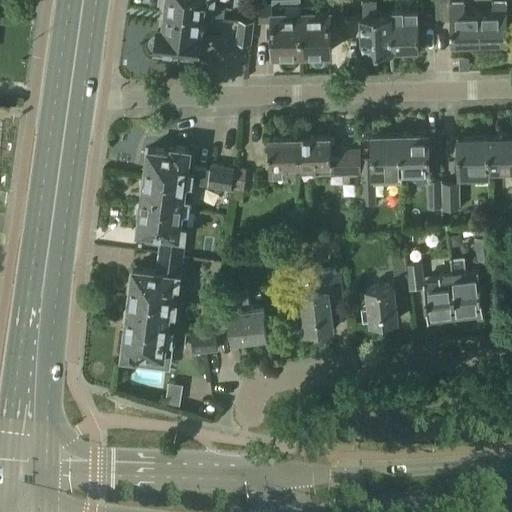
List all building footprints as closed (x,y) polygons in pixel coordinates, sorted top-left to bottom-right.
[(166,12),(204,16),(205,0),(209,0),(216,1),(216,0),(162,0),(162,6),(166,6),(166,12)] [(304,52),(302,9),(286,10),(286,2),(275,3),(274,0),(261,0),(262,19),(274,19),(274,53),(304,52)] [(302,9),(304,52),(333,51),(332,17),(344,17),(343,0),(329,0),(330,1),(318,1),(318,9),(302,9)] [(455,43),(482,43),(481,10),(466,10),(466,0),(451,0),(452,44),(455,43)] [(493,0),(494,9),(481,10),(482,43),(507,42),(510,43),(508,0),(493,0)] [(379,13),(378,1),(365,1),(365,14),(364,14),(364,50),(393,50),(394,48),(393,13),(379,13)] [(413,48),(421,48),(420,9),(406,9),(406,8),(392,8),(393,13),(394,48),(401,48),(401,51),(413,50),(413,48)] [(209,16),(204,16),(166,12),(164,25),(159,25),(156,48),(161,48),(162,49),(162,51),(163,52),(164,53),(166,54),(167,55),(168,55),(170,55),(172,55),(173,54),(174,54),(176,53),(177,51),(177,50),(199,53),(201,35),(207,35),(209,16)] [(239,19),(236,42),(250,44),(253,21),(239,19)] [(402,133),(402,170),(431,170),(430,132),(402,133)] [(402,170),(402,133),(373,133),(374,171),(402,170)] [(299,135),(300,163),(316,163),(316,171),(346,170),(346,173),(362,172),(361,148),(332,149),(331,134),(299,135)] [(300,163),(299,135),(270,136),(270,172),(289,172),(288,164),(300,163)] [(511,135),(488,136),(490,167),(511,166),(511,135)] [(490,173),(490,167),(488,136),(458,137),(459,174),(490,173)] [(146,175),(146,176),(188,181),(209,184),(211,168),(196,166),(197,153),(191,152),(192,147),(173,145),(173,150),(149,147),(146,175)] [(223,165),(212,163),(211,168),(209,184),(221,186),(223,165)] [(232,187),(234,167),(234,166),(223,165),(221,186),(232,187)] [(232,187),(230,199),(243,201),(247,169),(234,167),(232,187)] [(430,201),(443,201),(442,182),(442,175),(429,175),(430,201)] [(144,190),(142,203),(184,209),(190,209),(192,197),(186,196),(188,181),(146,176),(145,178),(142,180),(141,186),(144,190)] [(376,176),(362,177),(363,203),(377,202),(376,176)] [(442,182),(443,201),(443,208),(461,207),(460,181),(442,182)] [(184,209),(142,203),(139,231),(162,234),(160,251),(185,254),(188,224),(182,223),(184,209)] [(403,240),(413,239),(412,232),(403,233),(403,240)] [(491,233),(476,236),(479,259),(494,257),(491,233)] [(339,237),(329,237),(330,252),(340,251),(339,237)] [(181,285),(185,254),(160,251),(158,269),(134,266),(131,295),(173,299),(174,285),(181,285)] [(440,276),(431,277),(425,278),(422,254),(407,256),(410,282),(425,280),(429,315),(442,314),(443,318),(457,316),(452,270),(440,272),(440,276)] [(409,275),(406,255),(394,256),(396,276),(409,275)] [(302,292),(302,294),(291,295),(292,309),(304,307),(307,330),(335,327),(331,296),(344,295),(341,267),(316,270),(318,290),(302,292)] [(452,270),(457,316),(472,314),(472,311),(485,309),(479,267),(452,270)] [(370,307),(363,308),(364,319),(372,318),(372,322),(400,319),(396,283),(368,287),(370,307)] [(173,299),(131,295),(127,322),(169,326),(171,312),(177,313),(179,300),(173,299)] [(265,305),(229,310),(228,302),(218,303),(215,326),(231,324),(233,340),(269,335),(265,305)] [(169,326),(127,322),(123,355),(139,357),(140,352),(165,355),(166,351),(172,352),(175,327),(174,327),(169,326)] [(216,327),(203,329),(207,351),(218,350),(216,327)] [(194,352),(207,351),(203,329),(192,330),(194,352)]
